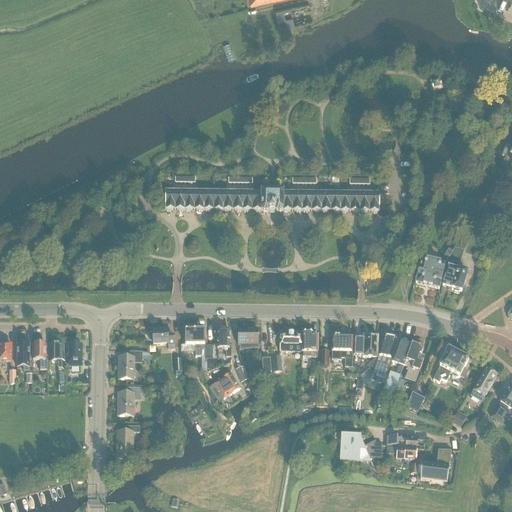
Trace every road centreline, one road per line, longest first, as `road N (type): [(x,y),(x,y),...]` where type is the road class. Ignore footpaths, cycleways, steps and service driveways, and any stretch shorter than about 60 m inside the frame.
road 1 (unclassified): [(511,346),(399,313),(124,309),(98,320)]
road 2 (secondary): [(95,511),(98,320)]
road 3 (track): [(377,429),(465,435),(507,382)]
